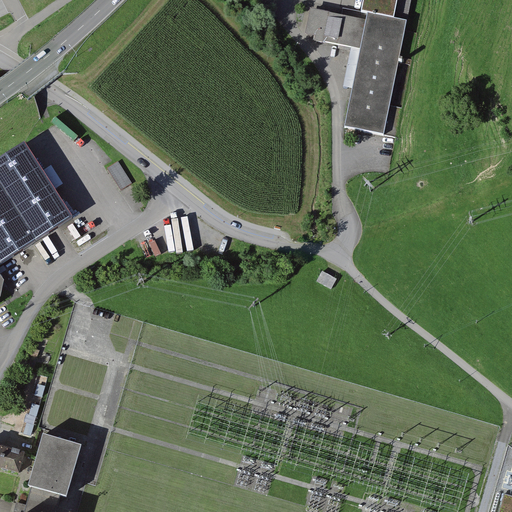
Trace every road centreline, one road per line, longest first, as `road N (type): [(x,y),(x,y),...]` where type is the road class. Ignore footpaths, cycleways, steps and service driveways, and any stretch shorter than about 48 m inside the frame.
road 1 (unclassified): [(511,404),(336,258),(231,230)]
road 2 (unclassified): [(0,58),(231,230)]
road 3 (primary): [(111,0),(0,93)]
